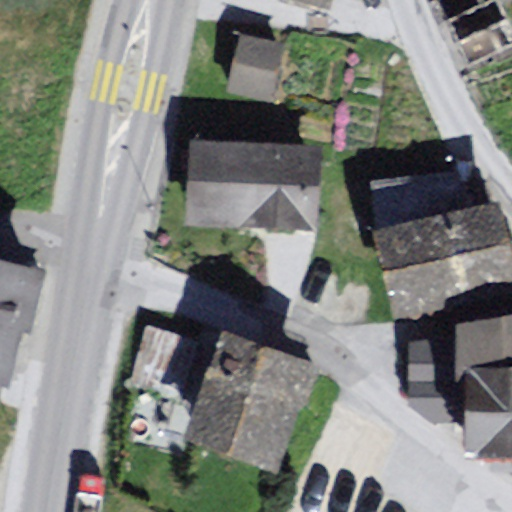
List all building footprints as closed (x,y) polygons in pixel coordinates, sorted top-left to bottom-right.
[(511,41),(511,40),(495,0),(440,0),(438,1),(445,20),(462,62),(511,41)] [(266,100),(276,51),(251,46),(239,44),(229,93),(266,100)] [(310,150),(197,144),(193,219),(306,224),(310,150)] [(391,230),(382,232),(400,311),(511,287),(493,208),(463,214),(455,183),(377,189),(391,230)] [(28,276),(0,269),(0,373),(6,375),(17,327),(28,276)] [(190,348),(142,332),(124,384),(172,400),(190,348)] [(511,336),(461,344),(470,462),(511,459),(511,336)] [(302,381),(224,352),(190,444),(268,473),(302,381)]
